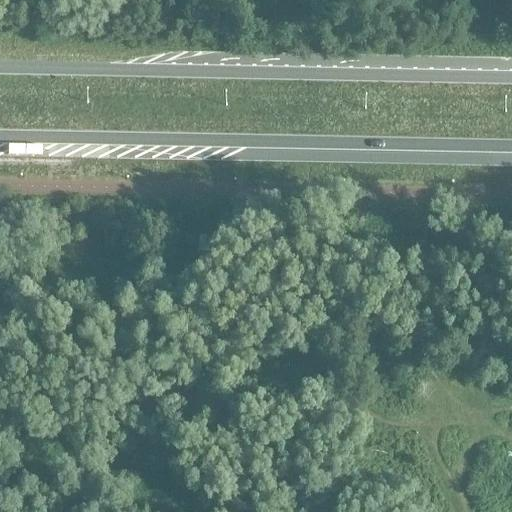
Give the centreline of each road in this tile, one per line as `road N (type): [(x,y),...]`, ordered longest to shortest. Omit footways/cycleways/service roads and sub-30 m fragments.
road 1 (secondary): [(0,136),(511,147)]
road 2 (secondary): [(511,77),(0,68)]
